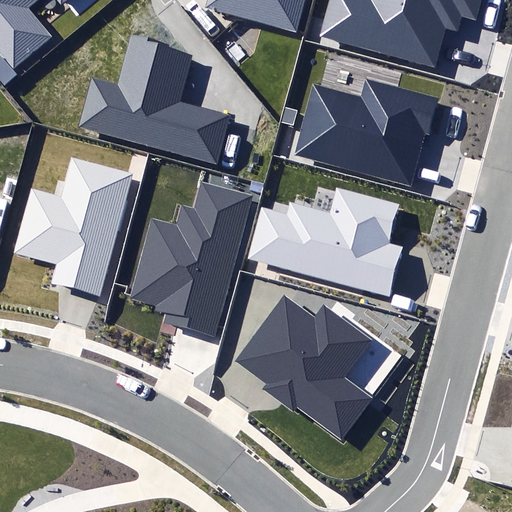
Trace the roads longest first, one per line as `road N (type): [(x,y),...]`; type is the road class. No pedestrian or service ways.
road 1 (residential): [(385,511),(425,461),(511,150)]
road 2 (residential): [(283,511),(165,419),(112,393),(0,363)]
